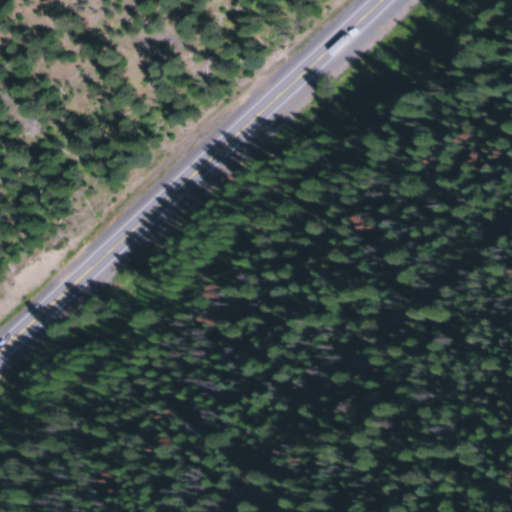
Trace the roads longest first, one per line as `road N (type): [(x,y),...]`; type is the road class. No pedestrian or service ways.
road 1 (primary): [(393,0),(0,366)]
road 2 (track): [(220,511),(417,296),(511,220)]
